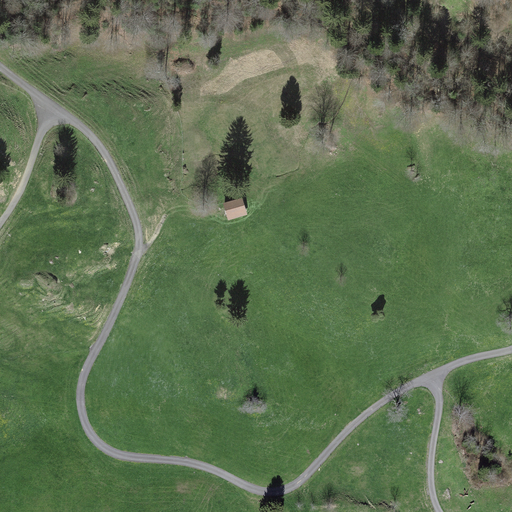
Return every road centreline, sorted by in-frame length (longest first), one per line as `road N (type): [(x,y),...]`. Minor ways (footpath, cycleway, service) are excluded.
road 1 (unclassified): [(432,373),(374,407),(282,490),(102,446),(89,431),(80,385),(126,279),(134,216),(119,172),(94,138),(49,105)]
road 2 (unclassified): [(432,373),(438,406),(430,469),(439,511)]
road 3 (unclassified): [(0,223),(49,105)]
